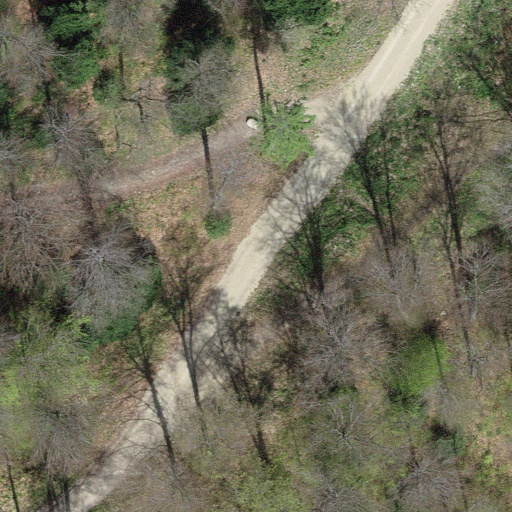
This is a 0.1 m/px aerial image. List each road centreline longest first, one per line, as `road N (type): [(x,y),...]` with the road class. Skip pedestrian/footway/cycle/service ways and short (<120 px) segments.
road 1 (track): [(0,215),(132,188),(217,154),(308,80),(369,51),(416,55),(447,96),(462,140)]
road 2 (track): [(462,140),(419,213),(293,307),(113,481),(70,511)]
